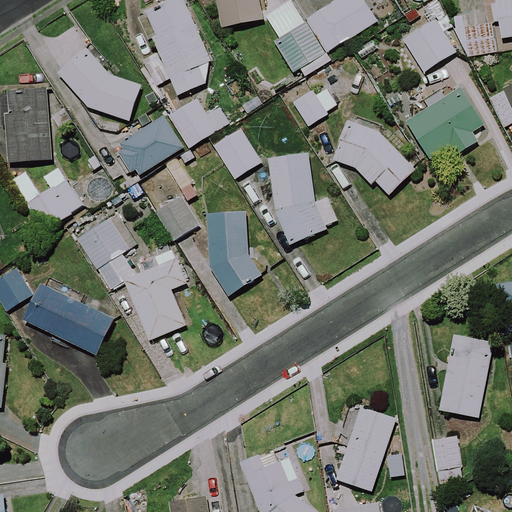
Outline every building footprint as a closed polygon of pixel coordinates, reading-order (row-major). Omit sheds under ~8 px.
[(177,99),(210,85),(209,65),(182,0),(159,0),(162,6),(144,13),(161,55),(139,64),(150,91),(170,82),(177,99)] [(262,22),(256,0),(212,0),(221,32),(262,22)] [(308,25),(326,55),(376,24),(361,0),(339,0),(306,21),(308,25)] [(511,0),(493,4),(500,39),(511,38),(511,0)] [(428,26),(402,42),(412,59),(402,64),(409,76),(419,70),(423,76),(456,55),(444,35),(451,31),(436,7),(422,16),(428,26)] [(274,47),(293,77),(299,74),(303,81),(331,64),(326,55),(308,25),(274,47)] [(497,53),(491,25),(451,32),(464,61),(497,53)] [(103,74),(86,55),(60,77),(68,86),(67,87),(87,111),(127,125),(139,92),(103,74)] [(338,109),(322,86),(292,107),(309,130),(338,109)] [(511,127),(511,87),(487,100),(504,132),(511,127)] [(424,109),(426,112),(405,126),(429,162),(450,148),(456,158),(477,144),(471,134),(482,127),(457,88),(440,98),(424,109)] [(49,163),(43,91),(0,95),(3,119),(7,167),(49,163)] [(207,118),(197,102),(169,119),(189,151),(230,125),(220,109),(207,118)] [(379,136),(352,124),(332,161),(355,171),(385,202),(415,173),(379,136)] [(261,166),(240,131),(212,147),(233,182),(261,166)] [(317,203),(304,155),(264,166),(285,246),(326,236),(324,228),(335,225),(328,200),(317,203)] [(83,209),(58,170),(42,180),(50,191),(26,206),(44,234),(83,209)] [(197,229),(180,199),(156,213),(173,244),(197,229)] [(103,286),(146,262),(129,232),(119,238),(110,222),(77,241),(103,286)] [(245,250),(213,270),(209,272),(227,300),(262,278),(245,250)] [(187,286),(173,251),(154,259),(158,269),(124,283),(148,343),(185,327),(171,292),(187,286)] [(33,297),(15,271),(0,281),(0,305),(7,315),(33,297)] [(511,336),(511,283),(496,286),(504,337),(511,336)] [(114,322),(41,286),(23,322),(96,357),(114,322)] [(492,345),(452,337),(437,412),(478,420),(492,345)] [(395,420),(359,409),(335,482),(371,493),(395,420)] [(462,484),(456,438),(432,440),(438,486),(462,484)] [(264,470),(259,457),(238,466),(257,511),(313,511),(297,499),(302,492),(289,460),(264,470)] [(205,511),(202,497),(167,503),(168,511),(205,511)]
